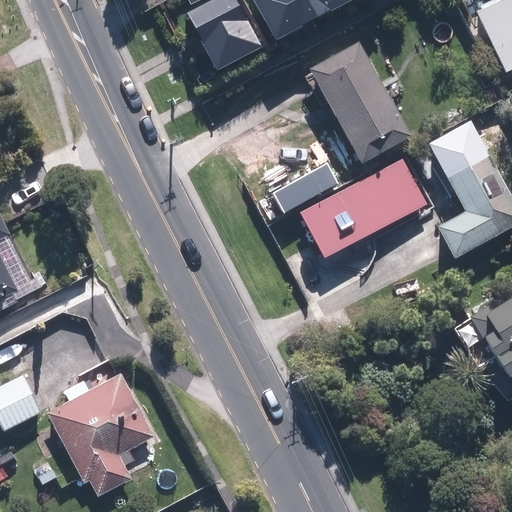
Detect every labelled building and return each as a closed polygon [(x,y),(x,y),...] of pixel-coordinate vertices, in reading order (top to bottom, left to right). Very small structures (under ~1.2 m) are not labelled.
[(239,0),(212,0),(188,13),(218,71),(264,47),(239,0)] [(285,0),(253,0),(275,40),(300,27),(299,27),(285,0)] [(285,0),(299,27),(328,12),(321,0),(285,0)] [(351,0),(321,0),(328,12),(351,0)] [(473,16),(503,75),(511,70),(511,0),(503,0),(473,16)] [(304,73),(356,167),(407,139),(355,45),(304,73)] [(511,219),(460,126),(442,137),(446,145),(423,157),(455,213),(427,229),(444,261),(511,223),(511,219)] [(403,159),(301,212),(325,256),(426,203),(403,159)] [(0,206),(0,310),(4,309),(0,302),(0,296),(21,285),(0,243),(0,236),(12,230),(0,206)] [(24,247),(26,252),(34,248),(32,243),(24,247)] [(425,294),(431,302),(442,295),(436,286),(425,294)] [(511,344),(511,296),(504,301),(502,296),(463,320),(487,360),(511,344)] [(511,344),(487,360),(500,381),(511,375),(511,344)] [(124,370),(51,409),(88,478),(93,475),(102,491),(131,476),(117,449),(156,429),(124,370)] [(0,386),(0,431),(1,433),(38,413),(18,377),(0,386)] [(0,458),(0,481),(6,478),(2,471),(15,463),(10,453),(0,458)] [(36,479),(40,486),(54,477),(50,471),(36,479)]
